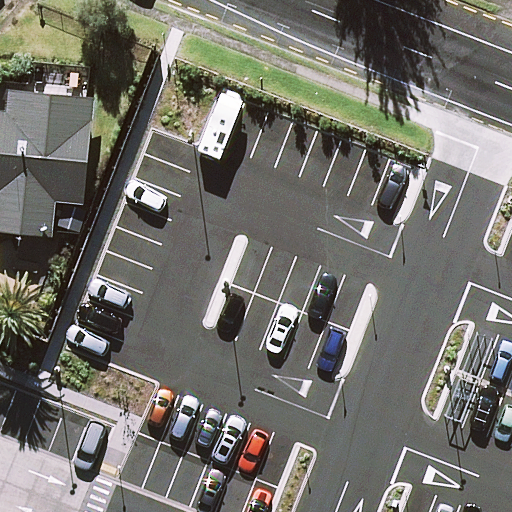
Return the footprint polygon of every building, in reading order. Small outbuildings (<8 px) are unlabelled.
[(8,102),(0,101),(0,219),(52,229),(54,194),(86,195),(95,89),(52,84),(9,80),(8,102)] [(293,178),(213,147),(162,279),(241,310),(293,178)] [(478,251),(379,211),(366,245),(345,236),(316,309),(388,337),(402,303),(450,322),(478,251)] [(128,282),(82,266),(64,322),(110,338),(128,282)] [(0,423),(35,453),(29,460),(50,478),(56,471),(104,511),(133,511),(168,472),(38,361),(0,405),(0,423)] [(444,403),(395,385),(370,454),(419,472),(444,403)] [(311,511),(244,469),(216,511),(311,511)]
